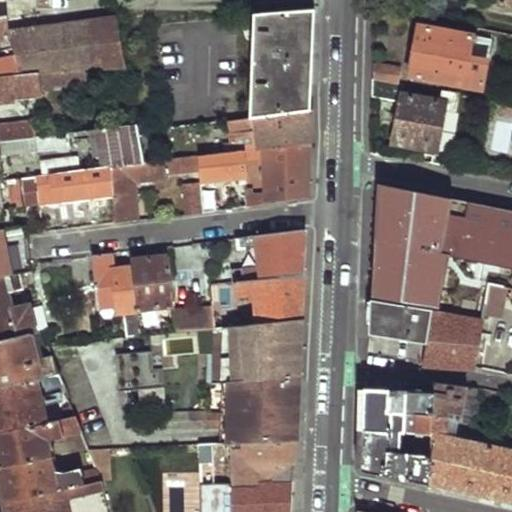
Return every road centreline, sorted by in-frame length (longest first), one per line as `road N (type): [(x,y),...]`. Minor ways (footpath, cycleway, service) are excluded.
road 1 (residential): [(340,214),(43,247)]
road 2 (residential): [(339,369),(511,386)]
road 3 (residential): [(511,191),(343,162)]
road 4 (residential): [(343,162),(349,0)]
road 5 (residential): [(339,369),(340,214)]
road 6 (residential): [(458,511),(332,485)]
